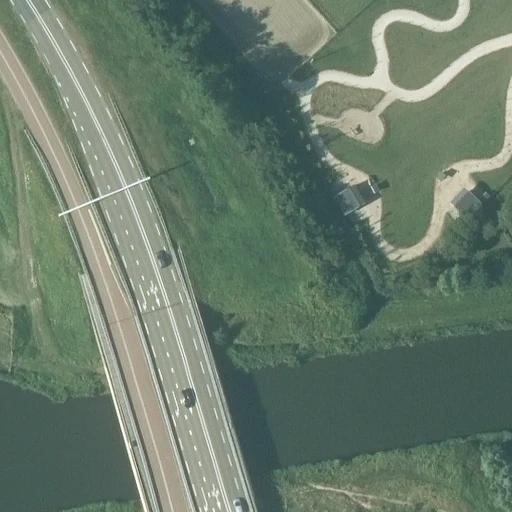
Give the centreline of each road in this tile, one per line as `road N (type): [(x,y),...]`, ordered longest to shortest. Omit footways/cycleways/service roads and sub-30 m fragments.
road 1 (primary): [(227,511),(135,215),(95,121),(27,0)]
road 2 (unclassified): [(2,58),(57,158),(116,322)]
road 3 (track): [(2,58),(36,291)]
road 4 (unclassified): [(170,511),(116,322)]
